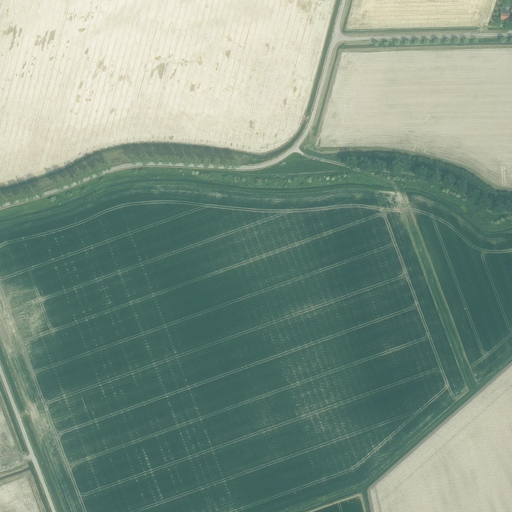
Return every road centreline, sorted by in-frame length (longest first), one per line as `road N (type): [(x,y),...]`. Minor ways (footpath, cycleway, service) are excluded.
road 1 (unclassified): [(0,205),(114,164),(272,161),(307,128),(334,37)]
road 2 (unclassified): [(511,35),(334,37)]
road 3 (unclassified): [(53,511),(0,369)]
